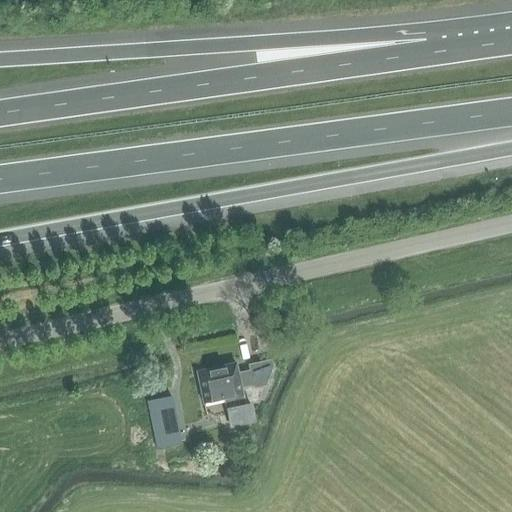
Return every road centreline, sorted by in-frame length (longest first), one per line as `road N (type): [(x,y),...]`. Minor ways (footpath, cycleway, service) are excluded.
road 1 (unclassified): [(0,341),(511,224)]
road 2 (motorway): [(0,239),(511,149)]
road 3 (motorway): [(0,179),(511,111)]
road 4 (motorway): [(507,42),(0,113)]
road 5 (motorway): [(507,42),(422,31),(0,60)]
